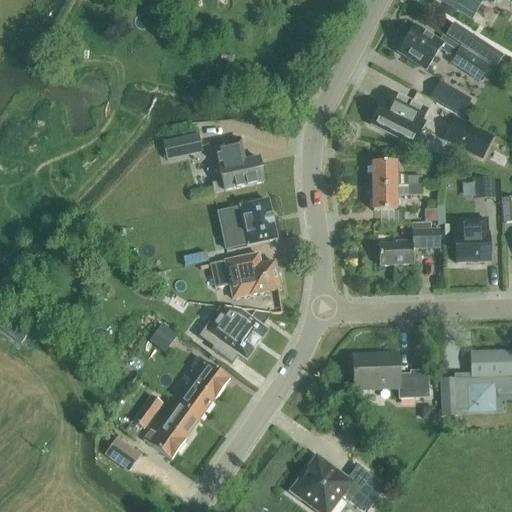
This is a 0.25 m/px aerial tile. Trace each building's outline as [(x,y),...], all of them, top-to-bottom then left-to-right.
[(434,0),(471,21),(483,0),(485,0),(492,4),(494,0),(434,0)] [(453,24),(445,36),(474,55),(495,69),(503,57),(481,43),(453,24)] [(492,69),(460,49),(442,37),(438,43),(414,27),(397,53),(426,71),(439,50),(453,59),(450,63),(482,84),(492,69)] [(469,103),(439,83),(430,96),(460,116),(469,103)] [(410,117),(416,105),(406,99),(399,112),(382,103),(371,126),(400,140),(411,118),(410,117)] [(453,120),(447,133),(458,138),(454,145),(482,159),(492,139),(453,120)] [(181,138),(161,142),(165,161),(185,157),(181,138)] [(258,159),(243,162),(238,140),(213,145),(219,167),(218,168),(221,182),(211,184),(213,194),(223,192),(263,183),(258,159)] [(406,178),(395,175),(395,163),(372,163),(372,188),(396,187),(406,187),(422,187),(422,178),(406,178)] [(493,200),(492,179),(470,180),(471,201),(493,200)] [(422,196),(422,187),(406,187),(396,187),(372,188),(373,212),(395,212),(395,196),(422,196)] [(511,223),(511,198),(500,199),(501,224),(511,223)] [(237,209),(216,214),(221,235),(242,231),(246,247),(276,241),(267,201),(237,208),(237,209)] [(435,223),(435,211),(423,211),(423,223),(435,223)] [(489,263),(488,234),(485,234),(485,221),(455,222),(456,235),(454,235),(455,264),(489,263)] [(439,231),(429,231),(429,224),(411,224),(412,242),(393,243),(393,245),(378,246),(379,267),(413,266),(413,250),(440,250),(439,231)] [(188,259),(190,268),(212,263),(209,253),(188,259)] [(232,260),(209,265),(214,289),(229,286),(233,300),(279,290),(273,263),(260,266),(257,255),(232,260)] [(17,297),(5,303),(8,308),(10,312),(12,315),(24,308),(17,297)] [(273,309),(271,303),(261,305),(263,311),(273,309)] [(246,362),(267,332),(239,312),(218,341),(246,362)] [(255,313),(250,319),(261,328),(270,315),(255,313)] [(0,328),(20,345),(28,335),(6,318),(0,324),(0,328)] [(154,336),(169,347),(176,337),(162,326),(154,336)] [(217,362),(224,351),(199,333),(191,343),(217,362)] [(511,352),(470,354),(470,380),(472,380),(472,379),(473,379),(473,388),(469,388),(469,410),(491,409),(490,388),(486,388),(486,378),(511,377),(511,352)] [(409,375),(398,375),(397,356),(352,358),(353,390),(397,389),(397,401),(429,399),(427,371),(409,372),(409,375)] [(199,376),(192,385),(214,401),(213,401),(214,402),(229,381),(201,361),(193,371),(199,376)] [(442,413),(455,412),(454,380),(441,381),(442,413)] [(177,405),(199,421),(213,401),(214,401),(192,385),(177,405)] [(151,397),(132,423),(143,430),(162,405),(151,397)] [(173,412),(163,425),(185,441),(199,421),(177,405),(173,412)] [(433,421),(433,408),(421,408),(421,421),(433,421)] [(185,441),(163,425),(155,436),(149,432),(142,441),(171,462),(186,441),(185,441)] [(140,457),(116,439),(104,456),(128,474),(140,457)] [(331,470),(316,459),(299,482),(297,480),(287,493),(300,503),(302,501),(317,511),(329,511),(341,495),(363,511),(367,511),(386,488),(357,467),(345,483),(330,472),(331,470)]
